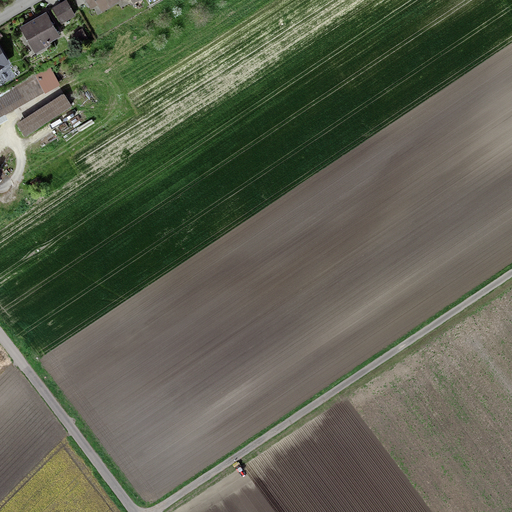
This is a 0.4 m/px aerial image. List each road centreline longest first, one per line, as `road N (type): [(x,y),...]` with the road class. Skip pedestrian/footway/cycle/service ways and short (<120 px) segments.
road 1 (track): [(159,511),(511,275)]
road 2 (track): [(0,331),(140,511)]
